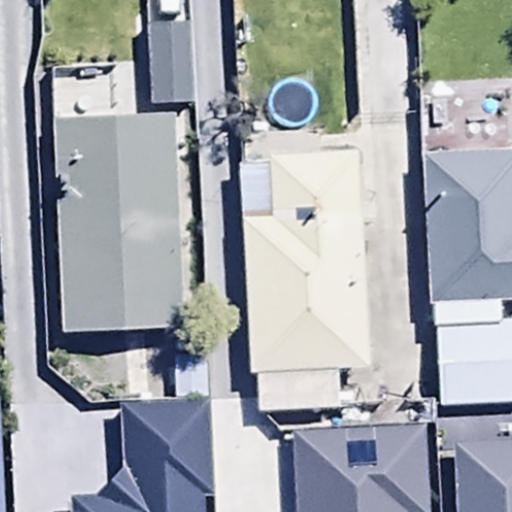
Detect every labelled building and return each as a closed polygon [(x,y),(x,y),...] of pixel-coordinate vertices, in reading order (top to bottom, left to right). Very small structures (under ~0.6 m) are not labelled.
[(190,0),(138,0),(140,67),(192,66),(190,0)] [(114,65),(48,68),(57,331),(177,327),(170,114),(115,116),(114,65)] [(430,323),(497,320),(496,301),(511,300),(511,88),(415,92),(423,302),(429,302),(430,323)] [(352,108),(230,115),(243,334),(364,327),(352,108)] [(511,319),(497,320),(430,323),(433,406),(511,402),(511,319)] [(200,511),(199,497),(210,497),(200,351),(167,353),(170,401),(114,404),(118,466),(96,495),(66,497),(67,511),(200,511)] [(425,511),(421,399),(361,401),(366,511),(425,511)] [(511,511),(511,439),(449,442),(451,511),(511,511)]
